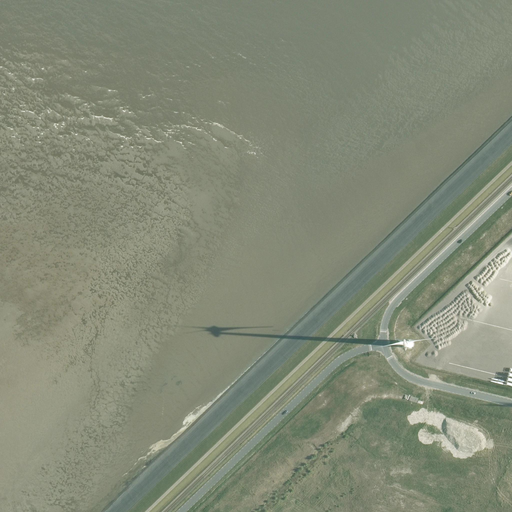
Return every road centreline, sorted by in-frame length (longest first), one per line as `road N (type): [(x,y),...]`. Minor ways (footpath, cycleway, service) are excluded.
road 1 (tertiary): [(180,511),(339,360),(384,344)]
road 2 (tertiary): [(384,344),(384,321),(397,299),(511,190)]
road 3 (unclassified): [(511,403),(412,379),(384,344)]
